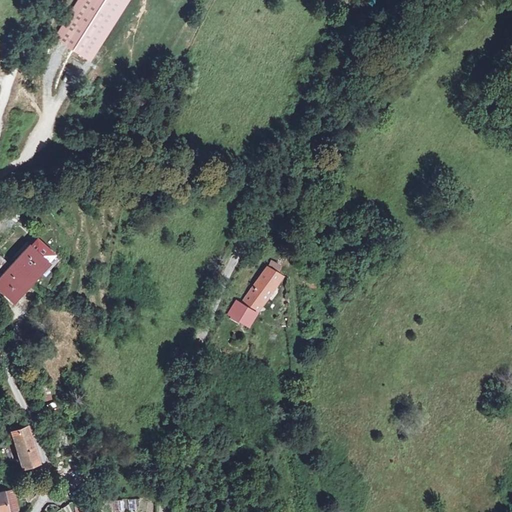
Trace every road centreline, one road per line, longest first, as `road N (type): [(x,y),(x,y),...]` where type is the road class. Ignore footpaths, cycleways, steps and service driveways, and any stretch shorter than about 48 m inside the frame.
road 1 (unclassified): [(484,0),(235,257),(182,392),(164,511)]
road 2 (unclassified): [(34,511),(46,473),(0,360)]
road 3 (track): [(0,173),(28,155),(85,68)]
